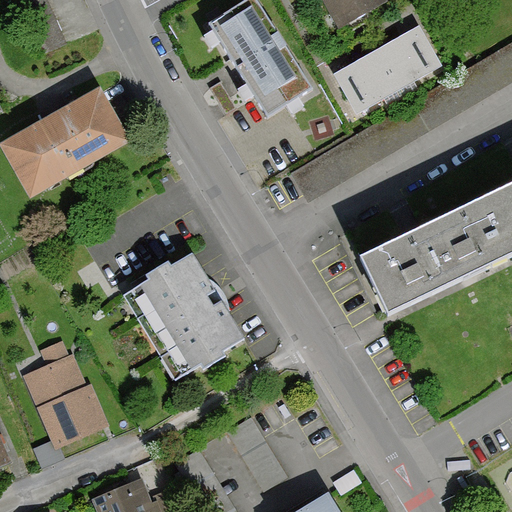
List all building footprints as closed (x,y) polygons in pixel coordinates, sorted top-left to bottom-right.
[(46,0),(19,0),(42,54),(65,45),(46,0)] [(241,78),(265,116),(311,88),(296,62),(256,0),(249,0),(208,26),(211,31),(241,78)] [(322,0),(330,13),(338,28),(346,23),(367,11),(384,2),(383,0),(322,0)] [(417,28),(375,54),(396,90),(439,66),(417,28)] [(318,159),(270,187),(285,213),(511,80),(511,45),(465,73),(354,137),(318,159)] [(396,90),(375,54),(335,78),(357,113),(396,90)] [(49,117),(0,145),(0,146),(30,199),(129,143),(98,90),(49,117)] [(511,253),(511,187),(482,202),(508,255),(511,253)] [(508,255),(482,202),(417,234),(443,287),(508,255)] [(443,287),(417,234),(363,260),(389,313),(443,287)] [(213,291),(192,256),(170,269),(168,264),(146,277),(149,282),(123,297),(175,381),(200,365),(202,370),(224,357),(220,351),(242,338),(221,303),(213,308),(205,296),(213,291)] [(109,423),(91,384),(86,386),(72,355),(68,357),(61,342),(41,351),(48,366),(24,377),(56,447),(109,423)] [(250,419),(228,432),(264,491),(286,478),(250,419)] [(0,440),(0,467),(10,462),(0,440)] [(235,511),(198,450),(175,464),(204,511),(235,511)] [(140,479),(92,499),(97,511),(160,511),(156,502),(151,504),(140,479)] [(338,511),(328,494),(298,511),(338,511)]
